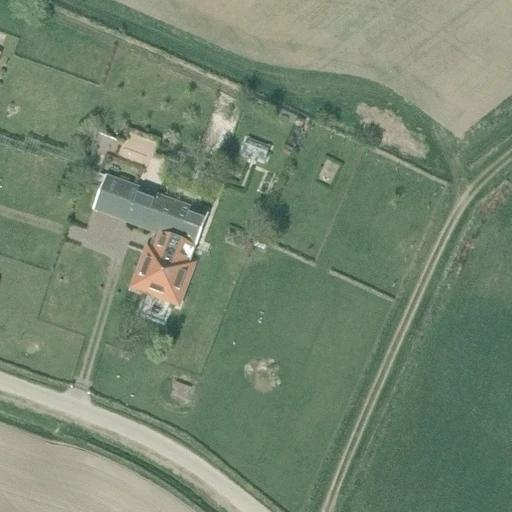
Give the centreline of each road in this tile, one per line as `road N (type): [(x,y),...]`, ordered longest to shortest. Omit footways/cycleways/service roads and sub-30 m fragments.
road 1 (track): [(511,152),(466,189),(320,511)]
road 2 (unclassified): [(258,511),(184,455),(0,379)]
